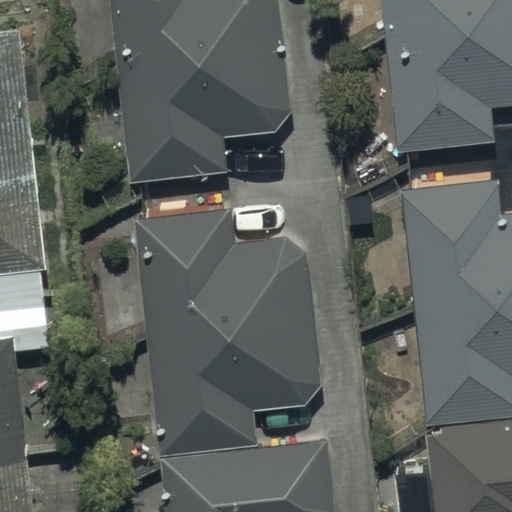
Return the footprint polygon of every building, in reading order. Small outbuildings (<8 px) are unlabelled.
[(115,0),(133,163),(230,153),(226,120),(278,114),(293,96),(282,0),(115,0)] [(511,0),(388,0),(406,131),(491,120),(486,82),(511,78),(511,0)] [(23,10),(0,12),(0,258),(48,254),(23,10)] [(498,169),(406,178),(430,405),(511,396),(511,196),(501,198),(498,169)] [(229,187),(133,199),(162,437),(259,429),(255,393),(308,386),(324,366),(311,234),(291,219),(233,225),(229,187)] [(48,254),(0,258),(0,323),(19,321),(54,320),(48,254)] [(0,323),(0,511),(39,511),(19,321),(0,323)] [(511,511),(511,403),(426,413),(437,511),(511,511)] [(259,429),(162,438),(168,511),(329,511),(339,495),(332,421),(259,429)]
